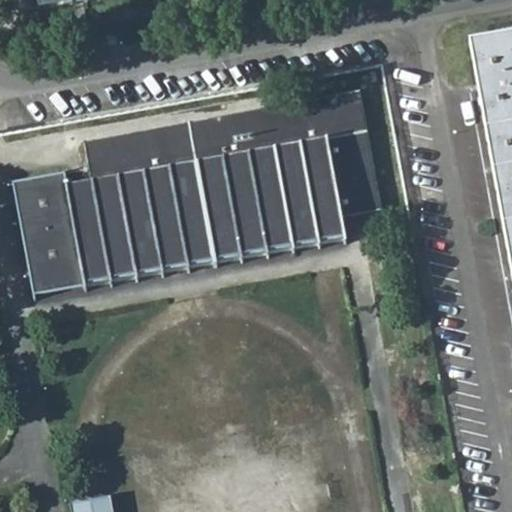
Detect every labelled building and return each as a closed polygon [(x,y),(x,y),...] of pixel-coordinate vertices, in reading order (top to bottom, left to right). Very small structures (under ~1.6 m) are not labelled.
[(15,0),(18,12),(38,8),(37,0),(15,0)] [(37,0),(38,8),(38,10),(92,0),(37,0)] [(511,35),(469,44),(511,276),(511,35)] [(380,208),(358,91),(85,142),(92,182),(80,184),(66,187),(85,288),(191,268),(346,240),(341,216),(380,208)] [(39,297),(85,288),(66,187),(19,195),(39,297)] [(115,511),(112,495),(71,501),(73,511),(115,511)]
